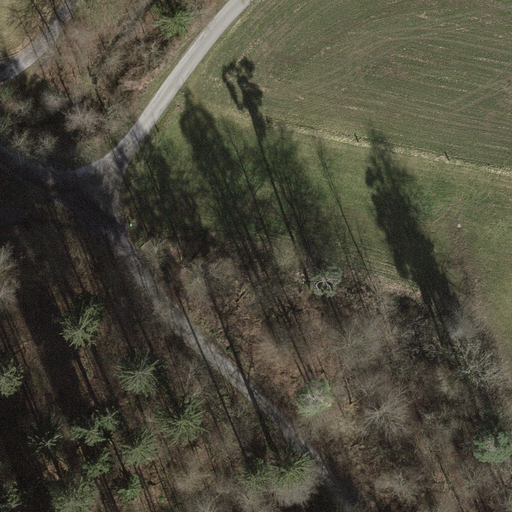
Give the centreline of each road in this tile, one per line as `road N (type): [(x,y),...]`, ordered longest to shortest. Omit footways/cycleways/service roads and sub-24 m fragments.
road 1 (track): [(353,511),(282,416),(211,351),(83,209)]
road 2 (track): [(234,0),(83,209)]
